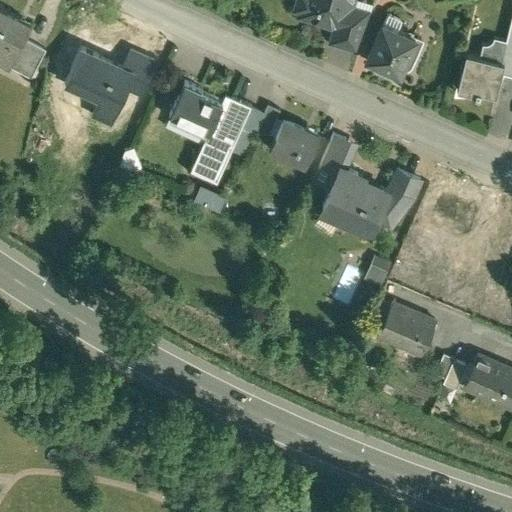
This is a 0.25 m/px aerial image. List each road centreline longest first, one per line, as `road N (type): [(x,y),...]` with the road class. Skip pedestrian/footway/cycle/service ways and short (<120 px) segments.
road 1 (secondary): [(0,268),(195,384),(506,511)]
road 2 (residential): [(136,0),(511,167)]
